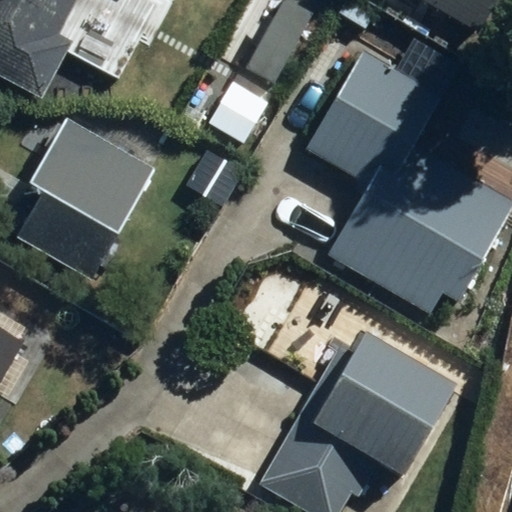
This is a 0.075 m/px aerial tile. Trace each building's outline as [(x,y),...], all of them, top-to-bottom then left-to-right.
[(0,0),(0,84),(21,96),(71,0),(0,0)] [(385,0),(470,48),(497,0),(385,0)] [(356,55),(296,151),(363,185),(321,252),(440,325),(508,214),(409,153),(438,105),(356,55)] [(62,118),(0,215),(0,246),(77,295),(153,175),(62,118)] [(342,341),(258,484),(303,511),(353,511),(375,476),(399,490),(450,405),(342,341)]
